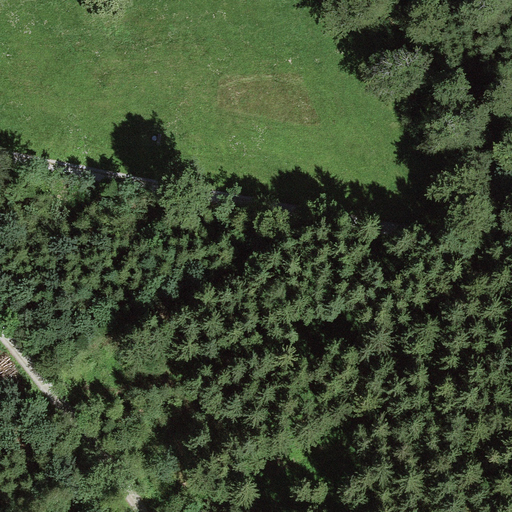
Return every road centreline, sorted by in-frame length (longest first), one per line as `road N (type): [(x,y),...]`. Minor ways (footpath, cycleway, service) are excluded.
road 1 (track): [(0,153),(511,250)]
road 2 (track): [(0,325),(145,511)]
